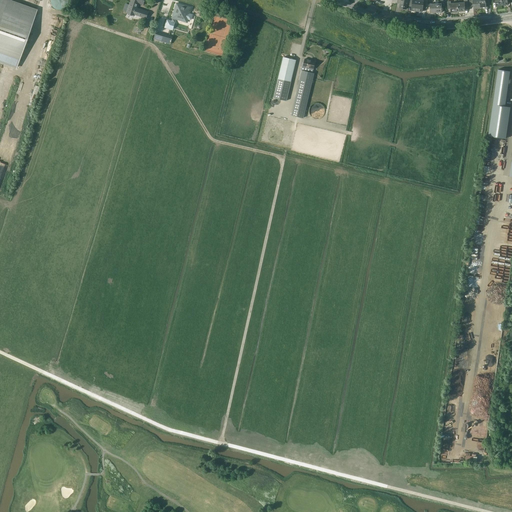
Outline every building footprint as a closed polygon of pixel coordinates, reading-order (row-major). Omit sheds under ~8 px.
[(37,9),(11,0),(0,0),(0,63),(17,69),(37,9)] [(143,4),(144,0),(131,0),(132,1),(128,13),(134,15),(134,14),(146,18),(148,12),(136,8),(138,2),(143,4)] [(397,0),(397,1),(400,2),(399,8),(402,8),(402,9),(404,9),(405,9),(406,9),(407,0),(397,0)] [(417,11),(418,1),(413,0),(412,0),(408,0),(408,4),(412,5),(411,10),(417,11)] [(418,1),(417,11),(422,12),(423,6),(427,7),(427,1),(426,0),(422,0),(423,1),(418,1)] [(457,3),(458,12),(465,12),(464,6),(467,6),(467,0),(464,1),(464,2),(457,3)] [(480,7),(479,0),(473,0),(472,0),(469,0),(470,6),(473,6),(473,8),(480,7)] [(458,12),(457,3),(450,3),(450,2),(447,2),(447,7),(450,7),(451,12),(458,12)] [(185,20),(185,18),(190,20),(192,15),(189,14),(190,8),(177,4),(173,18),(172,22),(168,20),(165,27),(173,29),(175,22),(174,22),(176,18),(179,19),(185,20)] [(156,31),(154,39),(170,44),(173,37),(156,31)] [(283,58),(282,64),(274,98),(286,101),(296,61),(283,58)] [(296,80),(288,112),(302,116),(306,102),(310,83),(311,78),(312,76),(310,75),(310,72),(311,69),(313,69),(315,62),(305,59),(303,66),(302,66),(301,70),(298,81),(296,80)] [(510,107),(505,106),(510,71),(498,70),(489,136),(505,139),(510,107)]
